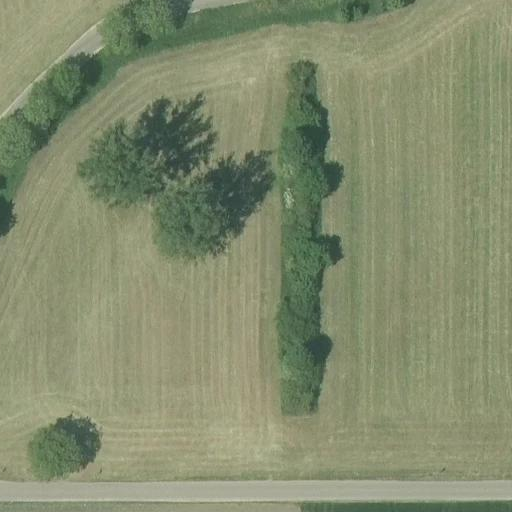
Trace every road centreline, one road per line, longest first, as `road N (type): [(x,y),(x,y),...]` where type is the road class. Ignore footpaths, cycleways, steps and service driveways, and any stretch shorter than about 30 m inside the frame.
road 1 (unclassified): [(0,497),(511,504)]
road 2 (track): [(206,0),(131,18),(72,60),(14,118),(0,145)]
